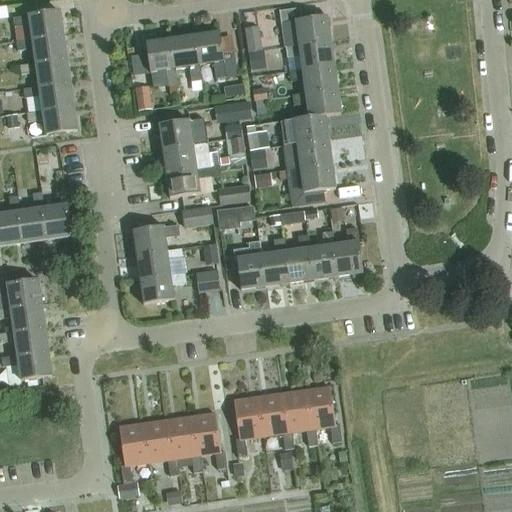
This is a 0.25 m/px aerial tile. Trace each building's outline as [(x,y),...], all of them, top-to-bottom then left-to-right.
[(286,51),(331,44),(327,20),(301,23),(300,12),(281,14),(286,51)] [(60,14),(13,21),(15,30),(30,28),(33,42),(64,38),(60,14)] [(245,31),(248,56),(249,56),(262,54),(259,29),(245,31)] [(195,39),(200,70),(214,68),(216,82),(237,78),(234,54),(223,56),(220,35),(195,39)] [(64,38),(33,42),(17,45),(18,54),(34,52),(36,66),(67,62),(64,38)] [(202,84),(200,70),(195,39),(171,42),(176,73),(190,71),(192,85),(202,84)] [(178,87),(176,73),(171,42),(146,46),(152,85),(167,83),(168,89),(178,87)] [(303,73),(334,68),(331,44),(286,51),(287,61),(301,59),(303,73)] [(262,54),(249,56),(252,73),(267,71),(265,54),(262,54)] [(36,66),(20,69),(21,78),(37,75),(39,90),(71,85),(67,62),(36,66)] [(306,97),(338,93),(334,68),(303,73),(289,75),(291,85),(304,83),(306,97)] [(39,90),(24,92),(25,102),(41,99),(43,114),(74,109),(71,85),(39,90)] [(244,85),(231,87),(233,99),(246,97),(244,85)] [(147,89),(133,91),(137,113),(151,111),(147,89)] [(254,93),(253,93),(255,104),(256,104),(264,103),(268,102),(267,91),(254,93)] [(325,120),(329,119),(341,117),(338,93),(306,97),(293,99),(294,109),(309,107),(311,120),(311,121),(325,119),(325,120)] [(256,104),(255,104),(257,117),(266,116),(264,103),(256,104)] [(250,105),(237,107),(239,124),(253,123),(250,105)] [(43,114),(27,116),(28,125),(44,123),(46,139),(78,134),(74,109),(43,114)] [(17,118),(7,119),(8,132),(19,131),(17,118)] [(329,143),(325,120),(325,119),(311,121),(311,120),(294,123),(280,125),(284,150),(329,143)] [(162,153),(194,148),(192,134),(206,132),(204,122),(190,124),(190,123),(159,128),(162,153)] [(241,127),(225,130),(227,142),(243,140),(241,127)] [(266,134),(248,137),(250,153),(269,150),(266,134)] [(234,167),(247,165),(243,141),(230,143),(234,167)] [(301,172),(332,167),(329,143),(284,150),(285,160),(299,158),(301,172)] [(211,170),(209,156),(208,146),(194,148),(162,153),(166,177),(211,170)] [(265,153),(250,155),(252,172),(268,170),(265,153)] [(336,192),(332,167),(301,172),(287,174),(289,184),(302,182),(304,196),(291,198),(292,210),(325,206),(323,194),(336,192)] [(199,182),(221,179),(220,169),(211,170),(166,177),(170,201),(201,197),(199,182)] [(271,176),(254,178),(256,190),(272,188),(271,176)] [(252,204),(250,190),(219,194),(221,209),(252,204)] [(59,210),(45,212),(49,243),(73,240),(66,192),(57,194),(59,210)] [(35,213),(21,215),(25,247),(49,243),(45,212),(42,196),(33,197),(35,213)] [(12,217),(0,218),(0,238),(2,250),(25,247),(21,215),(18,200),(9,201),(12,217)] [(185,231),(214,227),(211,210),(183,215),(185,231)] [(343,210),(331,211),(332,225),(344,224),(343,210)] [(241,232),(238,211),(217,214),(220,234),(241,232)] [(318,212),(305,214),(306,222),(319,221),(318,212)] [(281,229),(305,225),(303,214),(280,218),(280,220),(281,229)] [(280,220),(270,221),(271,230),(281,229),(280,220)] [(137,259),(168,254),(166,241),(180,239),(178,228),(165,230),(164,230),(133,234),(137,259)] [(334,249),(339,280),(364,277),(357,231),(346,233),(348,247),(334,249)] [(339,280),(334,249),(334,248),(332,235),(322,236),(324,250),(310,252),(315,283),(339,280)] [(315,283),(310,252),(308,238),(298,240),(300,253),(286,255),(291,287),(315,283)] [(291,287),(286,255),(284,242),(274,243),(276,257),(262,259),(266,290),(291,287)] [(266,290),(262,259),(260,245),(250,247),(252,260),(237,262),(242,294),(266,290)] [(216,247),(203,249),(205,267),(219,265),(216,247)] [(140,283),(171,278),(169,265),(183,263),(182,252),(168,254),(137,259),(140,283)] [(221,294),(218,274),(196,278),(199,297),(221,294)] [(185,276),(171,278),(140,283),(144,308),(175,303),(173,289),(187,287),(185,276)] [(39,283),(0,288),(0,298),(9,297),(11,311),(42,307),(39,283)] [(42,307),(11,311),(0,312),(0,322),(12,320),(14,335),(45,331),(42,307)] [(45,331),(14,335),(0,337),(0,346),(16,344),(18,359),(49,354),(45,331)] [(49,354),(18,359),(2,361),(3,370),(19,368),(21,384),(52,379),(49,354)] [(330,390),(306,394),(312,433),(316,433),(330,431),(333,447),(342,445),(340,428),(336,429),(330,390)] [(306,394),(282,397),(288,437),(292,436),(307,434),(309,450),(318,449),(316,433),(312,433),(306,394)] [(282,397),(259,401),(264,440),(283,438),(285,454),(295,452),(292,436),(288,437),(282,397)] [(259,401),(234,404),(240,443),(236,443),(238,460),(248,459),(246,443),(264,440),(259,401)] [(216,417),(192,420),(197,460),(201,459),(216,457),(218,473),(227,472),(225,455),(221,455),(216,417)] [(192,420),(168,424),(174,463),(178,463),(192,461),(194,477),(204,475),(201,459),(197,460),(192,420)] [(168,424),(144,427),(150,467),(168,464),(171,480),(180,479),(178,463),(174,463),(168,424)] [(144,427),(119,431),(125,469),(121,470),(124,487),(133,485),(131,470),(150,467),(144,427)] [(346,454),(338,455),(340,466),(347,465),(346,454)] [(291,456),(281,458),(284,474),(293,472),(291,456)] [(242,468),(233,469),(235,480),(243,479),(242,468)] [(118,503),(139,500),(137,487),(116,490),(118,503)] [(181,493),(166,496),(168,508),(183,506),(181,493)]
